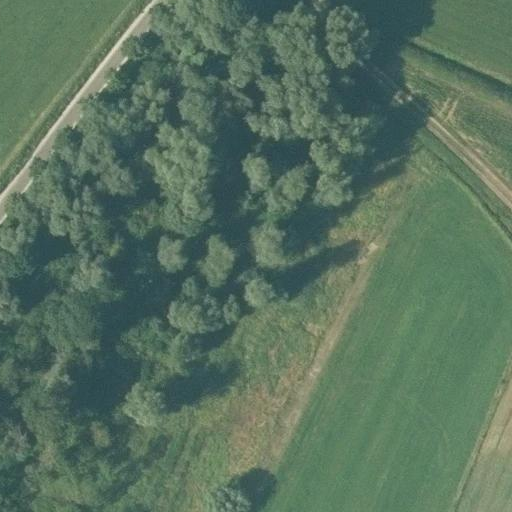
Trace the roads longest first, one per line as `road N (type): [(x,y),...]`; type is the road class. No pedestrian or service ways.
road 1 (track): [(511,204),(361,63),(317,0)]
road 2 (unclassified): [(0,216),(165,0)]
